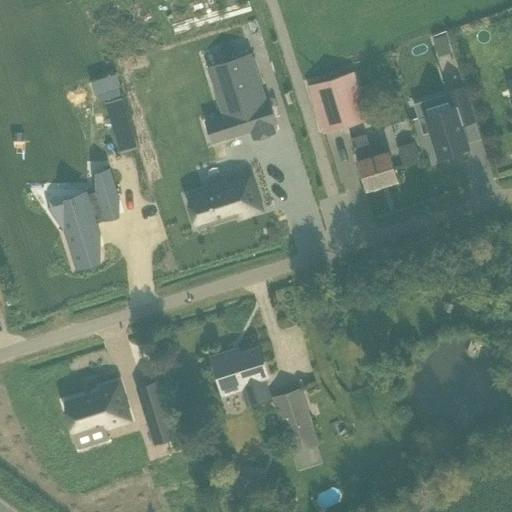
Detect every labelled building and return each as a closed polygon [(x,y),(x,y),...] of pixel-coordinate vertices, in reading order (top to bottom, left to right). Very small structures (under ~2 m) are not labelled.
[(228,0),(170,19),(177,42),(254,18),(247,0),(228,0)] [(439,54),(450,51),(445,36),(434,39),(439,54)] [(250,53),(208,66),(223,115),(219,116),(226,138),(251,130),(253,140),(275,133),(272,123),(276,122),(269,101),(265,102),(250,53)] [(322,134),(323,134),(332,131),(370,120),(355,71),(307,87),(322,134)] [(425,115),(417,117),(422,134),(430,131),(438,156),(452,152),(454,156),(466,152),(465,148),(468,147),(467,143),(461,124),(474,120),(464,86),(447,92),(447,93),(449,92),(453,105),(424,114),(425,115)] [(413,102),(417,117),(425,115),(424,114),(453,105),(449,92),(447,93),(447,92),(413,102)] [(211,143),(226,138),(219,116),(205,121),(211,143)] [(461,124),(467,143),(480,139),(474,120),(461,124)] [(396,178),(390,159),(388,153),(375,157),(368,134),(351,139),(366,188),(396,178)] [(415,144),(398,149),(402,164),(419,159),(415,144)] [(66,229),(63,230),(75,270),(77,269),(76,267),(98,260),(98,234),(101,234),(96,221),(104,219),(104,221),(106,220),(105,218),(117,215),(117,199),(119,198),(109,167),(108,168),(109,170),(96,173),(96,187),(94,188),(95,192),(88,194),(86,190),(85,191),(86,192),(65,199),(65,201),(66,229)] [(208,190),(186,197),(196,227),(239,214),(240,217),(261,210),(250,177),(227,184),(225,178),(206,184),(208,190)] [(45,202),(63,230),(66,229),(65,199),(45,202)] [(5,222),(25,290),(66,278),(59,254),(46,257),(34,214),(5,222)] [(211,357),(217,376),(223,395),(242,389),(247,406),(272,398),(265,376),(266,376),(258,348),(231,356),(230,351),(211,357)] [(101,390),(63,402),(73,434),(104,425),(105,427),(130,420),(118,382),(100,388),(101,390)] [(291,454),(318,445),(299,388),(273,396),(291,454)] [(155,444),(175,438),(163,399),(143,406),(155,444)] [(255,500),(260,481),(233,474),(228,494),(255,500)]
